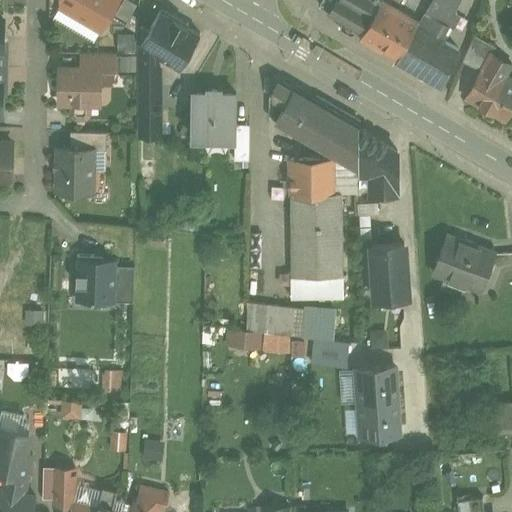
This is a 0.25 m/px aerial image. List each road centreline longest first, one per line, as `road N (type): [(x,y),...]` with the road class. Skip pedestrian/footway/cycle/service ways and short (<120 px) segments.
road 1 (secondary): [(511,171),(235,10)]
road 2 (residential): [(0,205),(36,202),(40,0)]
